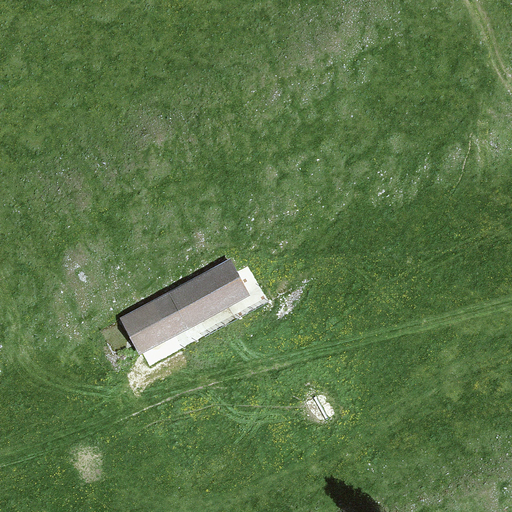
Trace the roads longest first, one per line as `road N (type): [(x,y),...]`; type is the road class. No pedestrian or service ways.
road 1 (track): [(511,304),(241,374),(0,476)]
road 2 (track): [(511,237),(322,262),(266,291)]
road 3 (track): [(511,234),(489,197),(491,57),(485,17),(473,0)]
